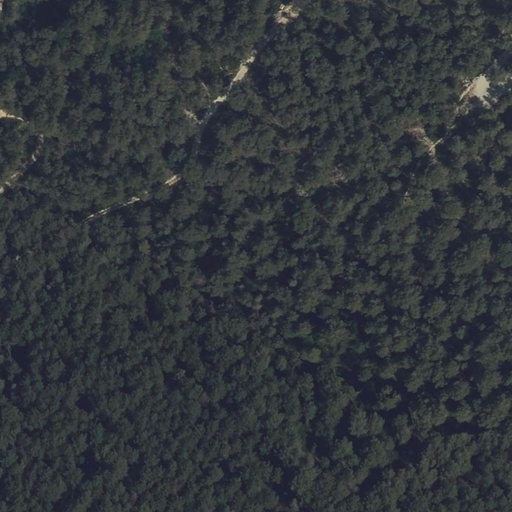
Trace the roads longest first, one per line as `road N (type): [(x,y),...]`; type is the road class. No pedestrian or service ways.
road 1 (track): [(316,0),(279,24),(243,69),(211,112),(190,168),(0,273)]
road 2 (track): [(0,114),(24,115),(41,140),(0,192)]
